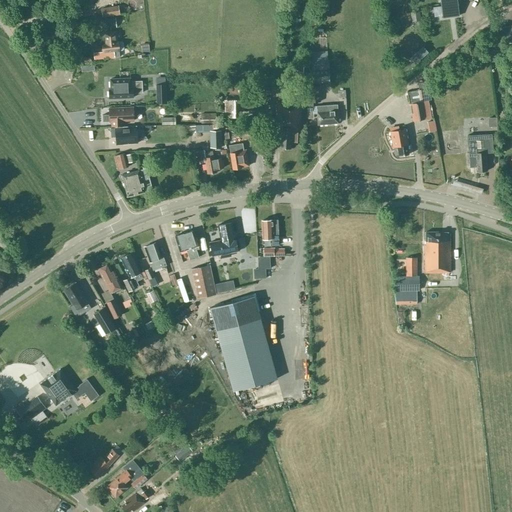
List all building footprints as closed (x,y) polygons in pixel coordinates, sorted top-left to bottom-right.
[(459,16),(456,0),(439,0),(442,18),(450,17),(453,16),(459,16)] [(118,6),(101,8),(103,17),(119,14),(118,6)] [(405,13),(406,22),(412,22),(420,21),(419,12),(411,13),(405,13)] [(115,18),(103,19),(103,27),(115,25),(115,18)] [(411,23),(402,24),(403,31),(393,32),(395,49),(413,47),(411,23)] [(92,48),(93,59),(101,58),(119,56),(119,51),(122,50),(123,48),(123,43),(120,41),(118,42),(116,42),(115,31),(104,33),(102,33),(103,43),(101,43),(101,48),(92,48)] [(326,50),(311,51),(312,61),(327,60),(326,50)] [(140,55),(142,72),(149,71),(147,54),(140,55)] [(310,61),(311,70),(309,70),(310,83),(329,81),(327,60),(312,61),(310,61)] [(298,66),(297,79),(308,80),(308,67),(298,66)] [(130,78),(110,79),(110,89),(108,89),(109,98),(133,97),(133,93),(142,92),(141,81),(130,82),(130,78)] [(165,84),(156,84),(156,103),(166,102),(165,84)] [(309,86),(310,102),(320,101),(318,86),(309,86)] [(410,104),(413,121),(430,118),(427,101),(410,104)] [(290,149),(290,142),(299,142),(299,133),(301,104),(276,102),(274,124),(281,124),(280,148),(290,149)] [(206,104),(206,113),(200,113),(200,123),(217,122),(217,104),(206,104)] [(337,104),(316,106),(318,124),(338,123),(337,104)] [(110,121),(110,126),(123,126),(123,121),(133,120),(132,107),(109,108),(109,116),(103,116),(103,122),(110,121)] [(397,125),(389,127),(390,131),(392,147),(397,146),(399,156),(408,154),(407,144),(408,144),(405,128),(398,130),(397,125)] [(136,126),(110,128),(111,137),(116,137),(116,144),(137,143),(136,126)] [(221,130),(209,130),(210,148),(221,147),(221,130)] [(490,134),(467,135),(470,167),(476,167),(476,171),(486,170),(485,153),(492,152),(490,134)] [(246,149),(241,150),(241,146),(237,147),(236,141),(227,143),(228,153),(230,153),(233,169),(241,168),(241,167),(248,165),(246,149)] [(197,164),(203,162),(201,150),(194,150),(195,156),(197,164)] [(221,158),(214,159),(213,156),(212,156),(211,151),(203,152),(204,157),(207,174),(216,172),(216,169),(223,168),(221,158)] [(124,153),(114,155),(118,169),(127,167),(126,162),(136,160),(134,152),(124,154),(124,153)] [(148,168),(139,170),(121,174),(127,196),(144,192),(144,191),(152,189),(147,173),(150,172),(148,168)] [(483,190),(453,181),(452,187),(481,195),(483,190)] [(278,219),(271,220),(261,220),(262,239),(271,238),(271,245),(279,245),(278,219)] [(212,256),(238,251),(235,237),(234,237),(231,223),(218,225),(221,240),(209,242),(212,256)] [(193,230),(183,234),(183,233),(175,236),(179,252),(186,249),(189,259),(194,258),(198,257),(195,249),(198,248),(197,246),(198,246),(193,230)] [(450,232),(441,232),(425,232),(425,241),(426,241),(426,245),(424,245),(424,272),(450,272),(450,232)] [(163,256),(160,257),(155,242),(144,246),(149,262),(150,262),(152,267),(153,270),(166,265),(163,256)] [(170,264),(175,262),(168,244),(163,246),(170,264)] [(140,272),(131,253),(120,258),(128,273),(130,277),(123,280),(128,291),(138,286),(136,281),(143,278),(140,272)] [(269,257),(257,258),(257,270),(253,270),(253,280),(265,279),(264,269),(270,269),(269,257)] [(406,275),(416,275),(416,258),(406,258),(406,275)] [(114,270),(112,271),(108,263),(98,269),(105,284),(106,284),(110,292),(122,286),(114,270)] [(191,268),(197,297),(215,293),(209,264),(191,268)] [(143,270),(150,284),(156,281),(149,267),(143,270)] [(175,274),(178,285),(184,283),(181,272),(180,270),(174,272),(175,274)] [(168,275),(172,286),(177,284),(173,273),(168,275)] [(395,290),(418,290),(418,276),(395,277),(395,290)] [(232,280),(220,283),(222,293),(231,291),(234,290),(232,280)] [(75,282),(64,289),(73,305),(76,309),(87,302),(85,298),(75,282)] [(145,293),(150,302),(156,299),(151,290),(145,293)] [(396,304),(416,304),(416,291),(395,292),(396,304)] [(253,295),(209,307),(232,390),(276,378),(253,295)] [(107,303),(114,318),(121,314),(114,299),(107,303)] [(115,329),(103,308),(92,315),(104,336),(115,329)] [(152,314),(156,321),(165,316),(162,309),(152,314)] [(144,323),(147,330),(154,326),(151,320),(144,323)] [(132,330),(125,334),(129,343),(136,339),(132,330)] [(74,389),(60,369),(40,383),(55,404),(71,393),(76,399),(84,393),(90,401),(98,395),(86,379),(78,384),(79,385),(74,389)] [(24,406),(22,404),(16,409),(26,422),(45,408),(37,397),(24,406)] [(160,434),(165,440),(173,433),(169,427),(160,434)] [(180,438),(169,446),(174,453),(185,445),(180,438)] [(142,447),(136,439),(123,449),(130,457),(142,447)] [(205,453),(211,461),(227,450),(221,442),(205,453)] [(103,471),(109,464),(116,456),(110,451),(103,459),(100,456),(94,463),(95,463),(89,469),(97,476),(102,470),(103,471)] [(124,483),(130,477),(133,481),(130,483),(135,489),(147,478),(144,474),(145,473),(132,458),(121,468),(125,471),(118,476),(106,486),(115,497),(127,487),(124,483)] [(125,502),(121,505),(126,511),(127,511),(131,510),(133,511),(139,507),(141,510),(156,499),(145,484),(144,484),(145,485),(124,501),(125,502)]
